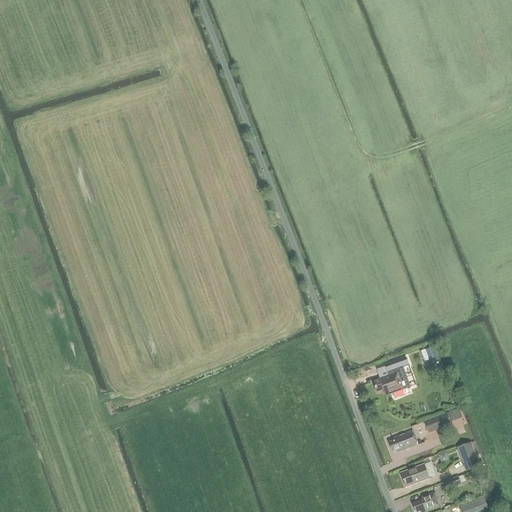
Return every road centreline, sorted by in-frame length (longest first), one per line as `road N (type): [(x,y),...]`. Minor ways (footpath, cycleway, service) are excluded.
road 1 (unclassified): [(394,511),(198,0)]
road 2 (track): [(302,0),(353,133),(373,155),(448,137),(511,107)]
